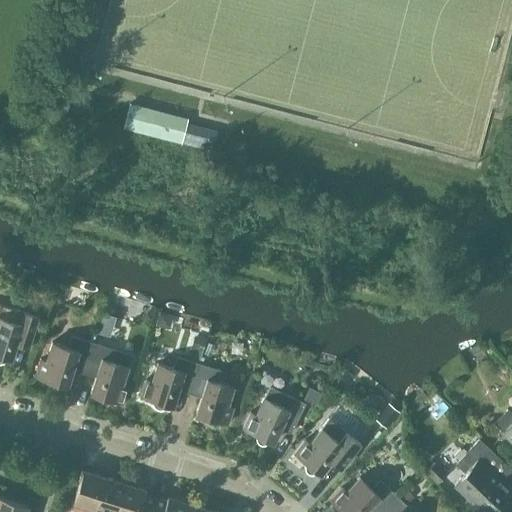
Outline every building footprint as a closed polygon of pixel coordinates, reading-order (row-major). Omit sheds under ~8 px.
[(131,104),(124,129),(183,144),(189,119),(131,104)] [(55,287),(44,283),(42,290),(45,297),(52,299),(55,287)] [(29,349),(39,317),(1,305),(0,308),(0,363),(1,364),(4,363),(7,361),(8,359),(12,360),(17,345),(29,349)] [(160,313),(157,326),(170,330),(174,317),(160,313)] [(87,368),(95,343),(73,336),(69,348),(53,343),(47,361),(42,360),(37,376),(69,387),(76,364),(87,368)] [(123,385),(133,355),(95,343),(87,368),(99,372),(92,394),(124,404),(129,387),(123,385)] [(181,385),(192,389),(200,364),(178,357),(175,368),(159,363),(153,382),(147,380),(142,397),(153,401),(153,403),(154,405),(155,407),(156,409),(158,410),(160,410),(163,410),(165,409),(166,407),(167,405),(174,407),(181,385)] [(200,364),(192,389),(204,392),(197,414),(229,425),(234,408),(229,406),(235,387),(219,383),(223,371),(200,364)] [(318,405),(326,393),(315,386),(308,398),(318,405)] [(295,428),(307,404),(271,387),(257,415),(252,413),(244,429),(257,435),(257,437),(257,440),(259,443),(262,445),(266,445),(269,443),(270,441),(274,443),(284,422),(295,428)] [(390,404),(377,420),(388,429),(401,413),(390,404)] [(511,412),(509,410),(496,424),(505,432),(503,434),(511,442),(511,412)] [(330,419),(323,429),(311,444),(306,440),(295,454),(307,463),(306,465),(305,469),(307,472),(310,474),(313,475),(317,473),(318,472),(322,475),(336,457),(346,464),(362,444),(343,429),(330,419)] [(373,444),(387,429),(377,420),(363,435),(373,444)] [(477,511),(495,511),(502,506),(500,504),(511,491),(511,486),(504,479),(511,470),(480,440),(457,464),(466,473),(455,485),(470,499),(467,502),(477,511)] [(426,473),(438,485),(447,476),(435,464),(426,473)] [(396,492),(408,479),(398,469),(385,482),(396,492)] [(80,511),(94,511),(105,478),(84,471),(72,509),(80,511)] [(366,511),(372,507),(377,511),(383,511),(398,496),(381,480),(373,489),(361,477),(347,492),(343,488),(331,500),(343,511),(366,511)] [(116,511),(126,484),(105,478),(94,511),(116,511)] [(126,484),(116,511),(152,511),(155,502),(145,498),(147,491),(126,484)] [(0,511),(26,511),(29,505),(0,496),(0,511)] [(414,511),(398,496),(383,511),(414,511)] [(187,511),(190,504),(169,497),(166,505),(155,502),(152,511),(187,511)]
